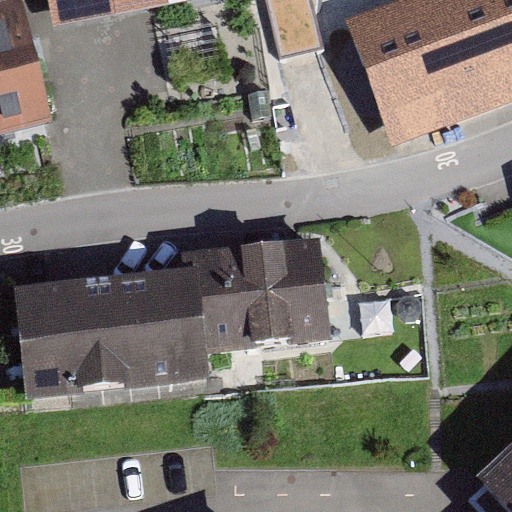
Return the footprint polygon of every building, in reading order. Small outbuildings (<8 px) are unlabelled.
[(0,141),(54,128),(21,0),(0,5),(0,141)] [(47,0),(54,32),(218,0),(47,0)] [(511,0),(440,0),(346,36),(386,141),(511,89),(511,0)] [(174,279),(1,301),(15,412),(206,388),(205,374),(333,358),(318,243),(172,262),(174,279)] [(511,511),(511,466),(470,505),(476,511),(511,511)]
